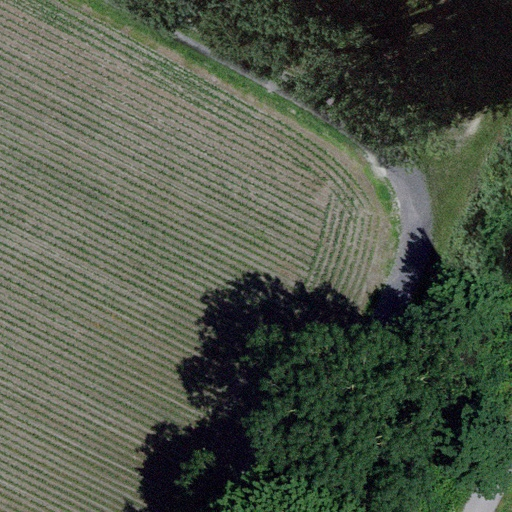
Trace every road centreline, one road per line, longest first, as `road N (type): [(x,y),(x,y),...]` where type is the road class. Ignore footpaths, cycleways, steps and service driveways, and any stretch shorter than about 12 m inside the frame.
road 1 (track): [(278,511),(414,266),(418,224),(410,191),(394,158),(348,119),(133,0)]
road 2 (track): [(511,97),(418,224)]
